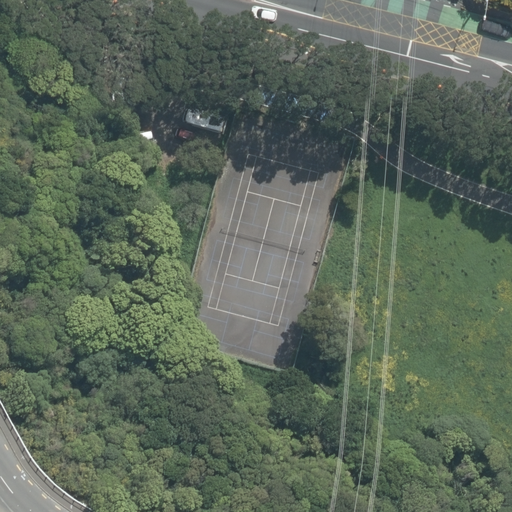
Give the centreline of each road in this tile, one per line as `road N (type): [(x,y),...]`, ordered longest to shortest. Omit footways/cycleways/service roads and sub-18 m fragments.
road 1 (secondary): [(393,30),(264,0)]
road 2 (secondary): [(511,64),(393,30)]
